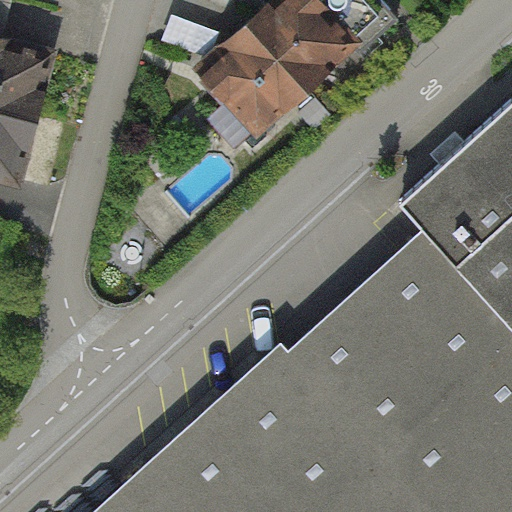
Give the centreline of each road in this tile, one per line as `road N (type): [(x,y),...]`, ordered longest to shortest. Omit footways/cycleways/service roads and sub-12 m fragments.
road 1 (residential): [(96,364),(164,314),(511,7)]
road 2 (residential): [(96,364),(64,276),(136,0)]
road 3 (residential): [(0,468),(64,408),(96,364)]
